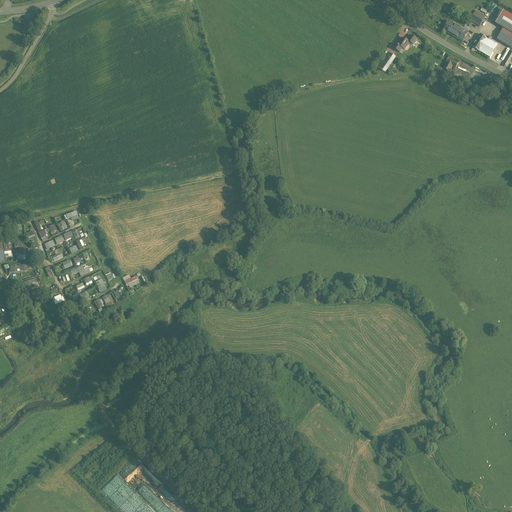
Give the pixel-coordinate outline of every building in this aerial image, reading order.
[(485,17),(476,11),(470,21),(480,26),(485,17)] [(496,24),(503,29),(498,38),(511,46),(511,16),(503,12),(496,24)] [(468,33),(449,22),(444,31),(463,42),(468,33)] [(497,45),(487,39),(480,35),(473,48),(479,52),(480,51),(490,57),(497,45)] [(412,36),(408,41),(410,42),(413,45),(417,39),(412,36)] [(404,38),(398,46),(403,49),(405,50),(405,49),(406,49),(407,47),(410,42),(408,41),(404,38)] [(400,53),(403,49),(398,46),(397,45),(394,49),(400,53)] [(395,57),(389,53),(379,68),(385,72),(395,57)] [(459,63),(449,58),(443,69),(450,72),(452,67),(456,69),(459,63)] [(69,227),(72,226),(71,221),(78,219),(75,211),(64,215),(65,219),(69,218),(71,223),(68,224),(69,227)] [(37,232),(42,230),(38,220),(33,222),(37,232)] [(64,221),(57,223),(60,231),(67,229),(64,221)] [(53,224),(48,226),(51,232),(56,230),(53,224)] [(42,241),(48,239),(46,233),(49,231),(48,228),(38,232),(42,241)] [(63,235),(66,241),(74,237),(75,240),(80,237),(76,229),(63,235)] [(33,232),(26,234),(28,241),(35,239),(33,232)] [(61,235),(54,239),(57,245),(64,241),(61,235)] [(69,248),(71,254),(82,249),(78,239),(75,241),(76,245),(69,248)] [(53,240),(44,244),(46,249),(55,246),(53,240)] [(63,257),(61,254),(59,255),(57,250),(52,252),(53,256),(50,257),(52,262),(63,257)] [(69,260),(62,263),(65,269),(72,266),(69,260)] [(86,263),(89,271),(95,268),(92,260),(86,263)] [(81,277),(86,274),(82,265),(67,272),(71,279),(75,277),(74,275),(79,272),(81,277)] [(95,281),(105,277),(101,270),(92,275),(95,281)] [(89,276),(83,279),(87,286),(93,283),(89,276)] [(126,286),(128,285),(129,288),(139,283),(136,276),(123,281),(126,286)] [(21,288),(38,284),(36,278),(19,282),(21,288)] [(79,293),(81,292),(80,290),(85,288),(82,280),(75,283),(79,293)] [(104,284),(106,283),(105,281),(97,285),(101,293),(107,289),(104,284)] [(79,305),(76,295),(74,288),(67,290),(71,307),(79,305)] [(116,298),(120,296),(117,289),(112,291),(116,298)] [(85,292),(79,295),(82,302),(88,300),(85,292)] [(52,298),(55,306),(59,304),(61,310),(66,308),(61,295),(52,298)] [(107,295),(102,297),(105,304),(110,302),(107,295)] [(97,309),(102,305),(98,299),(93,303),(97,309)]
